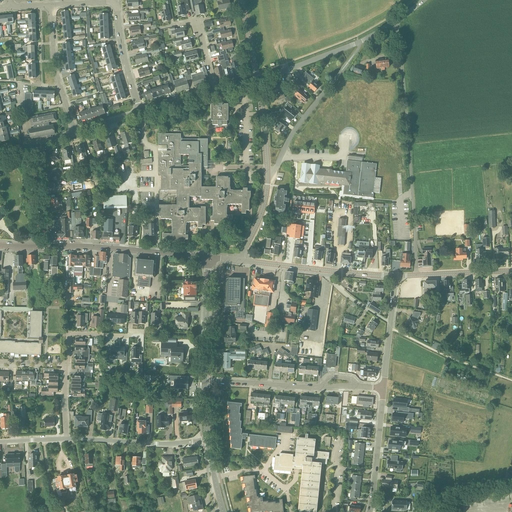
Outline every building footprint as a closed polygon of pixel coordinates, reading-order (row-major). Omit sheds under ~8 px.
[(181,7),(177,7),(178,17),(181,16),(182,17),(185,16),(186,15),(185,8),(188,7),(189,8),(187,0),(185,0),(180,1),(181,7)] [(200,0),(193,0),(190,1),(191,8),(194,7),(196,16),(204,14),(202,6),(200,0)] [(231,9),(230,8),(229,0),(226,1),(225,0),(218,0),(219,2),(218,3),(219,11),(226,9),(227,10),(228,11),(230,10),(231,9)] [(162,22),(170,21),(167,6),(163,6),(164,12),(160,13),(162,22)] [(21,21),(21,24),(25,23),(25,22),(35,21),(35,18),(34,18),(34,15),(35,15),(32,15),(32,14),(31,14),(31,15),(28,15),(28,18),(25,19),(25,20),(21,21)] [(220,33),(224,32),(223,27),(230,25),(229,19),(219,21),(220,27),(221,29),(218,30),(219,33),(220,33)] [(135,35),(136,35),(141,34),(139,27),(129,28),(130,37),(136,37),(135,35)] [(174,28),(170,28),(172,35),(175,35),(176,39),(184,37),(183,29),(175,31),(174,28)] [(220,33),(221,39),(215,40),(217,45),(221,44),(225,43),(224,38),(232,36),(230,30),(224,32),(220,33)] [(26,39),(29,39),(29,43),(32,42),(32,43),(33,43),(36,42),(35,39),(36,39),(35,35),(26,36),(26,34),(22,34),(22,37),(26,37),(26,39)] [(182,46),(183,50),(192,48),(190,40),(181,42),(181,39),(173,41),(174,44),(176,44),(177,48),(182,46)] [(143,40),(131,43),(133,51),(145,48),(145,47),(146,47),(147,46),(146,41),(143,42),(143,40)] [(232,41),(225,43),(221,44),(223,50),(223,51),(220,52),(221,56),(227,54),(226,49),(233,47),(232,41)] [(102,48),(104,54),(111,52),(110,46),(102,48)] [(184,55),(186,62),(198,59),(196,51),(188,54),(184,55)] [(111,52),(104,54),(105,60),(113,58),(111,52)] [(136,63),(136,65),(148,62),(146,54),(134,57),(136,63)] [(113,58),(105,60),(107,66),(115,64),(113,58)] [(231,60),(232,64),(231,64),(229,64),(228,61),(225,62),(226,68),(231,67),(233,74),(239,73),(239,72),(241,72),(240,68),(238,68),(236,59),(231,60)] [(379,61),(377,62),(377,69),(380,68),(381,68),(381,71),(384,70),(384,68),(388,68),(388,67),(389,66),(389,64),(388,63),(388,60),(383,61),(383,60),(379,60),(379,61)] [(226,69),(226,68),(225,62),(221,63),(223,67),(221,68),(215,69),(217,79),(223,78),(225,76),(224,74),(222,73),(222,70),(226,69)] [(116,70),(115,64),(107,66),(109,72),(116,70)] [(138,71),(140,78),(150,75),(148,68),(138,71)] [(203,72),(197,74),(200,85),(202,84),(203,84),(204,85),(207,84),(206,83),(207,83),(205,78),(208,77),(205,68),(202,68),(203,72)] [(312,83),(312,82),(314,80),(305,73),(300,78),(302,80),(303,80),(305,83),(309,87),(308,87),(312,90),(314,92),(316,90),(318,88),(313,83),(312,83)] [(198,85),(200,85),(197,74),(191,76),(194,87),(198,86),(198,85)] [(70,84),(76,82),(74,75),(71,76),(70,76),(70,77),(67,77),(67,78),(68,78),(69,81),(68,81),(70,84)] [(111,78),(112,84),(120,81),(118,75),(111,78)] [(185,77),(179,79),(183,90),(185,89),(185,90),(186,90),(186,91),(189,90),(188,89),(189,88),(187,81),(185,77)] [(179,79),(173,81),(174,85),(177,93),(181,91),(180,91),(183,90),(179,79)] [(297,79),(295,81),(301,89),(303,87),(297,79)] [(120,81),(112,84),(114,90),(122,87),(120,81)] [(72,91),(78,89),(76,82),(70,84),(71,88),(71,87),(72,91)] [(165,87),(162,88),(163,90),(163,91),(165,95),(171,93),(170,90),(167,83),(165,84),(165,87)] [(280,85),(273,87),(274,91),(276,97),(283,94),(280,85)] [(147,91),(148,92),(145,93),(147,101),(150,100),(153,99),(151,93),(151,91),(149,88),(146,89),(147,91)] [(162,88),(156,89),(157,90),(158,95),(159,97),(165,95),(163,91),(163,90),(162,88)] [(78,89),(72,91),(73,94),(74,97),(76,96),(77,97),(77,96),(80,95),(78,89)] [(153,99),(159,97),(158,95),(157,90),(156,89),(151,91),(151,93),(153,99)] [(299,90),(297,93),(294,95),(296,97),(299,99),(300,100),(301,100),(302,101),(302,102),(304,103),(305,103),(306,102),(306,101),(307,99),(308,98),(308,97),(305,95),(302,93),(299,90)] [(125,97),(124,93),(120,94),(116,95),(117,97),(117,99),(118,101),(121,100),(125,99),(125,97)] [(103,99),(102,95),(99,95),(100,98),(101,103),(99,104),(100,107),(97,108),(99,116),(105,114),(105,113),(104,110),(103,107),(102,105),(105,104),(104,100),(103,99)] [(108,103),(106,98),(103,99),(104,100),(105,104),(106,104),(107,107),(112,106),(111,102),(108,103)] [(287,107),(282,113),(291,121),(296,114),(290,109),(292,107),(287,103),(285,106),(287,107)] [(228,121),(228,105),(224,105),(222,107),(221,107),(221,105),(218,105),(218,107),(217,107),(215,105),(211,105),(211,121),(212,121),(212,125),(227,125),(227,121),(228,121)] [(94,107),(94,109),(93,109),(91,110),(93,118),(99,116),(97,108),(96,106),(94,107)] [(93,118),(91,110),(90,108),(87,109),(88,111),(85,112),(87,119),(88,119),(89,120),(91,119),(91,118),(93,118)] [(87,119),(85,112),(79,114),(79,116),(80,119),(81,121),(87,119)] [(32,126),(34,126),(34,129),(29,130),(29,131),(27,131),(27,133),(27,134),(28,137),(30,137),(31,139),(45,136),(47,136),(47,138),(48,138),(53,137),(53,136),(51,137),(50,135),(54,134),(53,126),(49,126),(48,123),(56,121),(55,113),(30,118),(32,126)] [(284,127),(278,122),(276,124),(275,126),(276,127),(275,129),(276,130),(275,130),(277,132),(278,131),(281,134),(282,133),(283,131),(285,129),(286,128),(284,127)] [(124,145),(127,144),(132,142),(131,140),(131,137),(130,137),(128,132),(121,134),(124,145)] [(10,134),(8,134),(0,136),(0,138),(0,139),(1,142),(1,143),(9,140),(8,138),(12,137),(11,135),(10,134)] [(250,196),(250,192),(247,192),(247,189),(243,189),(243,191),(233,191),(230,191),(230,188),(230,186),(230,179),(221,179),(221,177),(216,177),(216,188),(207,188),(201,188),(201,183),(201,177),(201,170),(207,170),(207,140),(181,139),(181,134),(158,134),(158,146),(167,146),(167,149),(171,149),(171,151),(161,151),(162,150),(158,150),(158,151),(158,176),(162,176),(162,178),(161,178),(161,190),(159,190),(159,200),(162,200),(168,194),(177,194),(177,206),(159,206),(159,211),(161,211),(161,219),(169,219),(169,220),(172,220),(172,222),(172,225),(172,234),(163,234),(163,238),(166,238),(166,242),(180,242),(180,243),(185,243),(185,240),(188,240),(188,236),(186,236),(186,231),(186,225),(186,223),(189,223),(189,222),(194,222),(198,223),(198,228),(202,228),(202,225),(205,225),(205,208),(201,208),(201,210),(200,210),(200,209),(191,209),(189,209),(189,204),(189,199),(189,197),(201,197),(201,200),(213,200),(213,201),(213,205),(213,209),(213,217),(211,217),(211,221),(214,221),(214,224),(218,224),(218,223),(229,223),(229,220),(233,220),(233,216),(227,216),(227,211),(227,208),(227,205),(230,205),(242,205),(242,214),(246,214),(246,211),(249,211),(249,199),(249,196),(250,196)] [(112,137),(106,139),(107,143),(108,148),(108,149),(115,147),(114,144),(114,141),(113,138),(112,137)] [(94,145),(96,153),(103,151),(100,141),(98,141),(98,140),(93,141),(93,143),(94,145)] [(80,160),(81,160),(84,159),(86,164),(94,162),(92,156),(88,158),(87,155),(86,156),(85,153),(83,145),(77,147),(80,157),(80,158),(79,158),(79,159),(79,160),(80,160)] [(63,150),(64,161),(71,160),(72,163),(75,162),(74,156),(71,156),(70,149),(63,150)] [(50,155),(42,156),(44,166),(51,165),(50,162),(56,161),(55,155),(52,155),(52,156),(50,156),(50,155)] [(376,164),(362,163),(347,161),(346,173),(332,171),(332,170),(327,170),(327,171),(319,170),(320,166),(302,164),(300,183),(318,185),(318,182),(344,185),(343,195),(373,198),(376,164)] [(51,174),(50,174),(45,175),(45,176),(45,179),(46,182),(56,180),(56,176),(60,175),(59,171),(56,172),(56,169),(50,170),(51,174)] [(277,195),(275,194),(275,199),(274,201),(274,205),(276,205),(275,210),(275,212),(279,213),(282,213),(285,213),(285,211),(285,206),(284,205),(284,204),(285,196),(286,196),(287,193),(287,188),(280,187),(278,187),(277,192),(277,195)] [(103,196),(103,209),(127,208),(127,195),(103,196)] [(53,212),(58,211),(58,213),(63,212),(62,204),(52,206),(53,211),(53,212)] [(136,215),(141,214),(140,206),(132,207),(133,212),(136,211),(136,215)] [(67,216),(61,217),(62,220),(62,227),(62,238),(69,238),(70,238),(70,232),(70,230),(72,230),(72,226),(71,213),(71,212),(67,212),(67,216)] [(75,213),(71,213),(72,226),(72,230),(74,230),(74,232),(74,234),(74,238),(77,238),(83,238),(83,236),(83,232),(84,228),(81,228),(81,218),(81,213),(75,213)] [(97,219),(91,219),(92,213),(87,213),(87,222),(86,222),(86,224),(87,224),(86,227),(87,227),(87,228),(90,228),(90,227),(91,227),(91,225),(96,225),(97,219)] [(62,220),(53,221),(54,239),(62,238),(62,227),(62,220)] [(103,240),(119,241),(120,236),(112,235),(113,220),(104,220),(104,235),(103,235),(103,240)] [(137,224),(131,223),(130,227),(129,227),(128,232),(129,232),(129,236),(130,236),(130,237),(132,237),(132,236),(135,237),(136,237),(137,233),(137,231),(137,228),(137,227),(137,224)] [(153,224),(149,225),(146,226),(143,226),(144,233),(144,235),(144,236),(144,237),(144,238),(148,238),(148,235),(149,235),(150,236),(151,236),(154,236),(154,234),(153,230),(153,226),(153,224)] [(300,235),(301,226),(291,225),(288,225),(287,229),(286,236),(286,238),(298,239),(299,239),(300,237),(300,235)] [(92,232),(91,235),(93,235),(92,240),(99,240),(99,235),(100,235),(100,232),(95,232),(95,231),(93,231),(93,232),(92,232)] [(268,239),(267,239),(266,242),(266,247),(266,248),(266,249),(266,250),(264,250),(264,251),(264,254),(268,255),(270,255),(270,254),(273,255),(278,256),(278,254),(278,251),(279,247),(278,247),(278,245),(280,245),(280,243),(281,238),(275,237),(275,238),(274,241),(271,241),(271,240),(268,239)] [(299,246),(297,246),(294,246),(294,248),(293,252),(294,252),(294,253),(293,257),(297,257),(297,258),(299,258),(300,258),(301,255),(301,251),(301,249),(302,247),(299,246)] [(357,257),(358,257),(363,258),(363,259),(363,258),(366,258),(372,259),(372,254),(372,252),(372,250),(368,250),(369,247),(365,246),(359,246),(358,251),(358,255),(357,256),(357,257)] [(432,254),(431,254),(431,252),(431,250),(431,249),(423,249),(422,249),(423,254),(424,254),(424,255),(424,257),(423,257),(423,259),(423,261),(423,262),(423,268),(433,267),(432,254)] [(456,254),(456,257),(454,257),(454,261),(460,260),(460,259),(466,259),(466,253),(465,253),(465,249),(462,249),(456,249),(456,254)] [(481,262),(481,259),(483,259),(486,259),(486,252),(483,252),(483,249),(476,250),(476,262),(481,262)] [(494,257),(501,257),(501,255),(509,255),(508,249),(505,249),(501,250),(501,249),(494,249),(494,257)] [(330,250),(327,250),(327,255),(326,260),(326,262),(332,263),(333,260),(333,259),(334,259),(334,258),(334,256),(334,254),(333,254),(334,251),(330,250)] [(340,264),(348,264),(350,264),(350,263),(350,262),(350,258),(350,256),(350,254),(347,254),(347,252),(345,252),(345,253),(342,253),(341,257),(341,258),(341,260),(341,262),(340,264)] [(94,257),(94,269),(93,276),(93,277),(100,277),(101,269),(103,269),(103,264),(107,264),(107,262),(107,254),(99,253),(98,254),(98,255),(97,255),(97,257),(95,257),(94,257)] [(131,258),(128,258),(128,256),(115,254),(114,256),(113,260),(114,260),(112,277),(119,278),(119,280),(117,297),(126,298),(128,282),(130,282),(131,258)] [(401,254),(401,261),(400,266),(400,267),(407,268),(409,268),(409,266),(410,263),(410,261),(409,261),(409,257),(409,255),(401,254)] [(35,256),(27,256),(27,259),(26,260),(27,266),(36,265),(35,256)] [(51,275),(52,275),(51,280),(57,280),(57,275),(57,276),(58,268),(56,268),(56,266),(57,266),(57,257),(53,257),(53,258),(50,257),(44,256),(43,260),(45,260),(45,262),(44,262),(44,271),(48,272),(48,271),(51,271),(51,275)] [(69,276),(71,276),(71,277),(73,277),(73,272),(74,256),(68,256),(68,258),(66,258),(66,273),(69,273),(69,276)] [(83,267),(83,257),(82,257),(82,256),(79,256),(74,256),(73,272),(83,272),(83,267)] [(15,276),(16,282),(13,283),(14,291),(26,290),(26,282),(25,274),(22,274),(22,267),(22,257),(15,257),(15,267),(18,267),(18,275),(15,276)] [(150,288),(150,278),(154,278),(156,260),(136,259),(134,276),(138,277),(137,287),(150,288)] [(285,273),(284,281),(288,281),(288,284),(293,285),(294,274),(285,273)] [(224,288),(224,289),(223,289),(223,312),(236,312),(236,319),(244,320),(245,310),(244,310),(245,279),(228,279),(228,282),(226,281),(226,284),(225,284),(225,285),(225,286),(224,287),(224,288)] [(261,307),(264,280),(254,279),(253,286),(252,287),(252,289),(253,290),(258,291),(257,295),(256,295),(255,296),(254,304),(255,306),(261,307)] [(267,297),(267,292),(273,293),(274,281),(264,280),(261,307),(266,307),(268,306),(269,298),(268,297),(267,297)] [(307,281),(306,292),(312,292),(311,297),(317,298),(319,287),(316,287),(316,282),(312,281),(310,280),(309,281),(307,281)] [(481,280),(475,280),(476,292),(482,292),(481,288),(483,288),(483,284),(482,284),(481,280)] [(196,302),(196,289),(197,288),(198,288),(198,285),(197,285),(196,284),(190,283),(190,281),(185,281),(185,283),(184,283),(184,289),(184,302),(196,302)] [(450,287),(450,286),(450,281),(443,281),(443,292),(448,292),(448,293),(452,293),(453,292),(453,288),(452,287),(450,287)] [(463,281),(462,282),(462,285),(459,285),(460,292),(465,292),(465,293),(469,292),(469,289),(470,289),(469,281),(463,281)] [(436,282),(424,282),(424,289),(424,299),(433,299),(433,298),(436,298),(436,288),(436,282)] [(375,286),(375,291),(374,291),(374,295),(373,295),(373,300),(381,300),(381,295),(380,295),(380,292),(383,292),(383,286),(375,286)] [(290,309),(290,312),(295,313),(297,303),(291,302),(291,305),(286,305),(286,309),(290,309)] [(375,305),(372,309),(379,314),(382,309),(375,305)] [(92,317),(91,328),(100,329),(101,320),(102,320),(103,310),(99,310),(99,318),(92,317)] [(315,332),(317,311),(308,310),(305,330),(315,332)] [(409,317),(406,325),(415,329),(418,320),(417,320),(419,316),(420,317),(420,313),(413,312),(412,316),(413,316),(412,318),(409,317)] [(176,317),(176,328),(187,328),(187,321),(189,321),(189,313),(182,313),(182,318),(176,317)] [(273,314),(268,313),(266,324),(265,324),(265,327),(272,328),(273,314)] [(279,313),(278,323),(294,324),(295,315),(291,315),(291,313),(289,313),(288,314),(279,313)] [(77,320),(77,324),(76,325),(76,327),(77,328),(79,328),(80,327),(84,327),(84,321),(87,321),(88,314),(79,314),(79,316),(76,316),(76,319),(77,320)] [(124,316),(107,315),(106,323),(124,324),(124,316)] [(367,328),(365,331),(368,333),(370,334),(372,332),(377,325),(374,323),(372,322),(370,325),(369,324),(368,325),(367,327),(367,328)] [(235,328),(229,328),(227,327),(226,335),(225,335),(224,340),(224,342),(226,342),(226,345),(231,345),(231,343),(235,343),(235,340),(235,335),(235,328)] [(41,338),(42,332),(29,331),(29,335),(29,338),(39,338),(39,341),(43,341),(43,338),(41,338)] [(43,341),(39,341),(39,343),(38,343),(35,343),(34,355),(41,356),(41,344),(43,344),(43,341)] [(374,351),(374,348),(378,348),(378,342),(367,341),(366,350),(374,351)] [(171,344),(176,344),(162,344),(161,355),(171,355),(171,363),(182,363),(183,355),(181,355),(181,350),(183,350),(183,349),(171,349),(171,344)] [(82,352),(82,355),(89,355),(89,349),(89,348),(88,347),(88,346),(76,346),(76,348),(75,349),(75,350),(76,351),(76,352),(82,352)] [(117,360),(118,347),(115,347),(111,347),(111,353),(108,353),(107,361),(111,361),(111,360),(117,360)] [(120,348),(118,347),(117,360),(123,360),(123,361),(127,361),(127,353),(124,353),(124,348),(120,348)] [(131,363),(142,363),(142,355),(139,355),(139,348),(132,348),(131,363)] [(236,355),(234,355),(231,355),(231,353),(222,353),(222,357),(223,357),(223,368),(229,368),(229,359),(245,360),(245,350),(236,350),(236,355)] [(377,354),(367,353),(367,360),(377,361),(377,354)] [(76,362),(75,364),(87,364),(87,363),(88,362),(88,361),(89,361),(89,355),(82,355),(82,358),(76,358),(75,359),(75,361),(75,362),(76,362)] [(325,367),(335,368),(336,356),(327,355),(325,367)] [(84,370),(84,373),(90,373),(90,371),(89,371),(89,367),(88,367),(88,366),(87,365),(87,364),(75,364),(75,366),(75,367),(75,368),(75,369),(75,370),(84,370)] [(58,375),(54,374),(54,370),(45,369),(44,372),(44,377),(49,377),(49,380),(58,381),(58,379),(59,378),(59,376),(58,375)] [(364,369),(363,376),(375,378),(375,374),(376,374),(375,373),(376,370),(364,369)] [(28,372),(28,381),(31,381),(31,385),(36,385),(36,382),(37,382),(37,375),(34,375),(34,372),(28,372)] [(72,380),(72,382),(81,383),(81,379),(85,379),(85,378),(91,378),(91,373),(90,373),(84,373),(84,377),(72,376),(72,377),(72,378),(71,379),(72,380)] [(187,384),(187,383),(187,381),(185,381),(185,377),(173,376),(173,377),(173,378),(173,381),(174,381),(174,389),(177,389),(187,389),(187,386),(188,386),(188,384),(187,384)] [(58,389),(58,387),(49,386),(47,386),(47,390),(42,390),(41,396),(49,396),(47,396),(47,392),(58,393),(58,392),(58,391),(58,390),(58,389)] [(74,397),(76,397),(85,398),(85,392),(81,392),(81,389),(72,388),(72,390),(71,391),(71,392),(72,393),(72,394),(74,394),(74,397)] [(373,398),(357,397),(357,404),(372,406),(373,398)] [(393,407),(398,408),(403,408),(402,411),(409,412),(409,408),(406,408),(406,400),(394,399),(393,407)] [(237,404),(227,403),(227,407),(230,407),(229,411),(228,411),(228,414),(230,415),(230,418),(229,418),(228,422),(231,422),(230,426),(229,426),(229,430),(232,430),(231,434),(230,433),(229,437),(232,437),(232,441),(231,441),(230,445),(233,445),(232,449),(241,450),(241,446),(240,446),(241,439),(239,439),(240,431),(239,431),(239,424),(238,424),(239,416),(238,416),(238,409),(237,408),(237,404)] [(20,406),(20,414),(21,418),(17,419),(17,428),(24,428),(24,423),(24,419),(26,419),(26,406),(20,406)] [(82,417),(81,427),(82,427),(82,428),(84,428),(85,427),(88,428),(88,422),(91,422),(92,411),(88,411),(87,412),(86,417),(82,417)] [(366,412),(361,411),(358,411),(358,415),(361,415),(360,419),(371,420),(371,413),(366,413),(366,412)] [(81,427),(82,417),(73,417),(74,412),(69,412),(70,421),(73,421),(73,423),(75,423),(75,427),(78,427),(79,428),(80,428),(81,427)] [(183,413),(181,413),(181,420),(184,420),(188,420),(189,422),(192,422),(192,419),(193,418),(193,417),(192,416),(192,413),(187,414),(187,412),(183,413)] [(409,420),(410,414),(400,413),(400,414),(397,414),(392,413),(392,421),(403,423),(403,419),(409,420)] [(0,418),(1,419),(1,429),(9,429),(9,418),(9,414),(6,414),(6,415),(3,415),(3,414),(1,414),(0,414),(0,418)] [(161,416),(157,417),(157,429),(165,428),(165,426),(169,426),(169,418),(164,418),(161,418),(161,416)] [(55,417),(48,417),(48,419),(44,419),(44,423),(44,424),(45,424),(45,427),(54,427),(54,424),(55,424),(54,423),(54,419),(55,417)] [(111,423),(108,423),(107,423),(108,419),(102,418),(101,421),(100,425),(101,425),(100,430),(102,430),(101,431),(105,431),(105,430),(106,431),(106,430),(110,431),(111,423)] [(141,420),(138,420),(138,422),(137,422),(137,431),(138,431),(138,434),(142,434),(142,435),(144,435),(144,434),(145,434),(149,434),(149,426),(145,426),(146,422),(141,422),(141,420)] [(125,423),(121,423),(121,425),(120,426),(119,426),(119,431),(120,431),(119,434),(123,434),(124,435),(125,435),(126,435),(127,435),(128,426),(124,425),(125,423)] [(403,437),(404,429),(391,427),(390,435),(403,437)] [(370,428),(362,428),(360,438),(369,439),(370,428)] [(295,465),(304,466),(300,511),(298,511),(302,511),(315,511),(320,464),(327,465),(327,459),(328,460),(329,453),(314,452),(314,456),(312,455),(314,441),(315,441),(315,440),(308,440),(308,435),(306,435),(305,439),(297,438),(297,439),(299,439),(297,458),(293,457),(293,455),(280,454),(279,458),(276,458),(275,470),(291,471),(291,468),(294,468),(295,465)] [(257,446),(258,437),(250,437),(249,446),(253,447),(253,445),(257,446)] [(268,448),(268,447),(269,438),(258,437),(257,446),(257,447),(260,448),(260,446),(264,447),(264,448),(268,448)] [(269,438),(268,447),(271,447),(271,449),(275,449),(276,439),(269,438)] [(390,441),(389,449),(399,450),(400,445),(406,446),(406,442),(392,440),(392,442),(390,441)] [(355,443),(355,450),(363,451),(364,444),(355,443)] [(355,450),(354,458),(363,458),(363,451),(355,450)] [(29,459),(29,465),(29,468),(37,468),(38,468),(39,467),(40,466),(40,464),(39,463),(38,463),(37,463),(37,453),(33,453),(33,454),(30,455),(30,458),(29,459)] [(88,455),(85,455),(86,464),(86,465),(86,467),(93,467),(93,464),(92,455),(91,455),(90,454),(89,454),(88,455)] [(19,467),(20,467),(19,463),(20,463),(20,455),(6,455),(6,464),(7,464),(7,465),(6,465),(2,465),(2,473),(7,473),(6,467),(7,467),(14,467),(15,467),(15,471),(15,472),(16,473),(18,473),(19,472),(20,471),(19,467)] [(119,457),(116,457),(116,466),(120,466),(120,471),(124,471),(124,466),(124,458),(121,457),(119,457)] [(183,459),(184,467),(198,464),(198,461),(198,460),(197,460),(197,457),(190,458),(183,459)] [(140,468),(140,458),(132,458),(132,462),(131,463),(131,465),(132,465),(132,466),(132,468),(136,468),(140,468)] [(170,469),(172,469),(171,458),(162,458),(162,462),(160,462),(159,463),(159,468),(161,469),(163,469),(163,473),(170,473),(170,469)] [(363,458),(354,458),(353,465),(362,466),(363,458)] [(397,462),(397,460),(391,460),(391,462),(388,461),(387,461),(387,469),(387,468),(393,469),(395,470),(395,469),(396,469),(396,472),(401,473),(401,472),(400,472),(401,469),(402,469),(402,470),(403,462),(402,462),(402,463),(399,462),(397,461),(397,462)] [(58,479),(56,480),(53,480),(55,489),(56,489),(57,492),(58,495),(58,497),(61,496),(61,494),(67,493),(66,489),(69,488),(70,492),(76,491),(75,487),(76,487),(75,483),(78,482),(77,475),(74,476),(74,475),(58,478),(58,479)] [(351,483),(360,484),(361,476),(352,475),(351,483)] [(258,497),(257,497),(257,496),(255,495),(255,493),(256,493),(256,490),(255,490),(254,489),(253,487),(253,486),(254,486),(254,483),(252,483),(252,482),(251,481),(251,479),(252,479),(252,476),(243,477),(243,480),(242,481),(242,485),(245,484),(245,488),(244,488),(244,492),(247,491),(247,495),(246,495),(246,499),(249,498),(249,502),(248,502),(249,509),(250,509),(250,511),(257,511),(260,511),(265,511),(264,511),(270,511),(272,511),(271,511),(283,511),(283,503),(275,504),(275,502),(268,503),(268,502),(259,503),(257,502),(257,500),(258,500),(258,497)] [(382,487),(397,488),(398,482),(391,481),(391,477),(386,476),(386,481),(383,480),(382,487)] [(196,488),(195,480),(185,482),(182,483),(183,490),(186,489),(186,490),(196,488)] [(351,483),(351,490),(359,491),(360,484),(351,483)] [(359,491),(351,490),(350,497),(359,498),(359,491)] [(199,500),(198,495),(190,497),(187,498),(189,505),(192,505),(194,511),(203,509),(200,500),(199,500)] [(391,510),(406,510),(407,502),(392,501),(391,510)]
